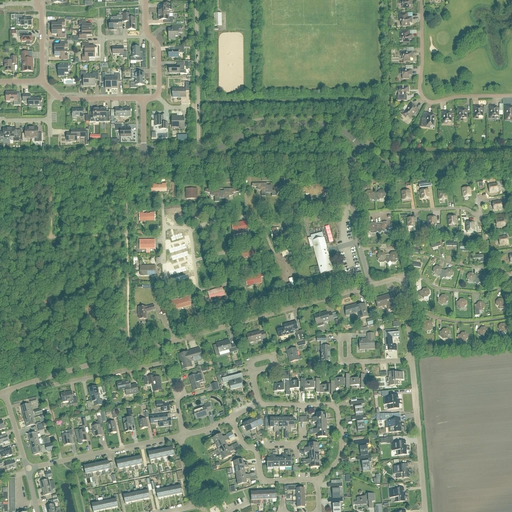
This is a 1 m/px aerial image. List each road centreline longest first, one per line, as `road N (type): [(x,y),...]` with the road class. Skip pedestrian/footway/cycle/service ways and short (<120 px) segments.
road 1 (unclassified): [(370,285),(163,343)]
road 2 (residential): [(421,0),(424,99),(511,96)]
road 3 (tertiary): [(363,148),(337,127),(264,125),(199,154)]
road 4 (residential): [(193,229),(247,216),(283,224),(352,203)]
road 5 (residential): [(259,405),(333,405),(341,449),(318,481)]
road 6 (residential): [(27,468),(181,436)]
road 7 (residential): [(199,154),(196,0)]
road 8 (tertiary): [(511,165),(391,165),(363,148)]
road 9 (unclassified): [(425,511),(411,359)]
road 10 (residential): [(35,380),(49,385),(157,364),(163,343)]
road 11 (tertiary): [(143,154),(99,155),(57,171),(0,172)]
